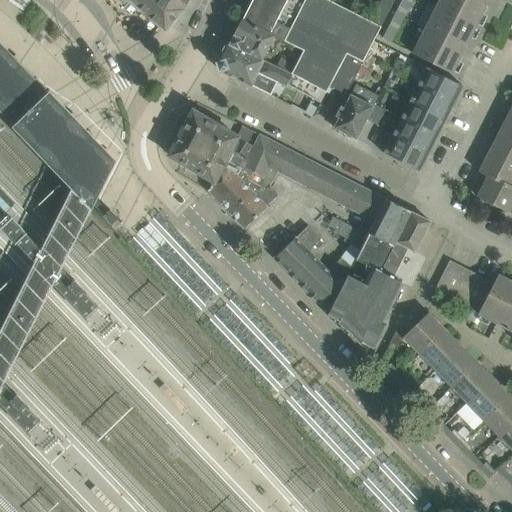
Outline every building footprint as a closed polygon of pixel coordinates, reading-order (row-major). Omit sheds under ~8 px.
[(129,0),(165,30),(183,10),(183,9),(188,0),(129,0)] [(371,22),(327,0),(253,0),(243,20),(242,20),(242,21),(282,40),(304,51),(292,75),(326,92),(329,85),(330,86),(350,47),(367,55),(381,27),(371,22)] [(381,27),(394,0),(382,0),(371,22),(381,27)] [(392,42),(412,0),(402,0),(383,38),(392,42)] [(439,0),(412,53),(452,73),(489,0),(439,0)] [(276,52),(282,40),(242,21),(241,22),(236,24),(234,29),(235,34),(234,36),(232,34),(232,35),(231,35),(227,43),(262,60),(266,51),(270,53),(272,50),(276,52)] [(90,206),(91,202),(95,195),(112,160),(80,126),(69,137),(57,125),(68,114),(0,42),(0,111),(75,191),(82,197),(89,205),(90,206)] [(278,68),(262,60),(227,43),(216,63),(217,64),(219,70),(259,89),(265,77),(286,87),(291,76),(288,74),(278,68)] [(363,62),(367,55),(350,47),(330,86),(345,93),(362,61),(363,62)] [(278,68),(288,74),(292,66),(282,61),(278,68)] [(402,76),(407,66),(397,61),(391,71),(402,76)] [(426,67),(417,85),(454,103),(463,86),(460,84),(426,67)] [(372,110),(379,96),(355,84),(349,96),(346,94),(335,116),(339,118),(334,128),(357,140),(367,121),(372,110)] [(417,85),(409,101),(445,119),(454,103),(417,85)] [(409,101),(401,117),(437,136),(445,119),(409,101)] [(382,115),(372,110),(367,121),(377,126),(382,115)] [(213,182),(229,152),(237,137),(192,111),(169,156),(213,182)] [(511,137),(511,111),(510,111),(500,131),(511,137)] [(401,117),(392,134),(429,152),(437,136),(401,117)] [(511,162),(511,137),(500,131),(489,151),(511,162)] [(359,251),(386,199),(259,134),(253,146),(246,142),(237,156),(277,173),(353,211),(364,217),(350,244),(359,251)] [(392,134),(383,153),(419,171),(429,152),(392,134)] [(511,185),(511,182),(511,162),(489,151),(479,172),(487,176),(511,185)] [(277,173),(237,156),(229,152),(213,182),(209,189),(245,227),(265,208),(274,199),(266,190),(277,173)] [(511,204),(511,185),(487,176),(477,196),(508,212),(511,204)] [(81,221),(89,205),(82,197),(75,191),(67,207),(51,238),(43,256),(7,218),(6,219),(7,220),(0,226),(0,227),(37,266),(30,279),(0,339),(0,409),(25,435),(25,434),(32,427),(32,428),(33,427),(21,415),(29,407),(1,379),(7,368),(44,294),(48,286),(82,321),(83,321),(82,320),(89,313),(90,314),(91,313),(78,301),(86,293),(59,265),(65,253),(81,221)] [(350,332),(411,212),(386,199),(359,251),(355,259),(374,269),(366,284),(348,275),(328,313),(340,320),(339,321),(340,322),(350,332)] [(163,237),(181,254),(187,247),(171,232),(178,224),(160,208),(134,236),(151,251),(163,237)] [(430,222),(416,214),(411,212),(350,332),(359,341),(361,342),(362,341),(374,347),(385,324),(381,322),(401,284),(409,288),(424,257),(415,252),(430,222)] [(297,281),(318,261),(308,251),(321,239),(308,225),(296,238),(295,237),(274,258),(297,281)] [(328,313),(348,275),(351,268),(340,258),(328,271),(318,261),(297,281),(328,313)] [(511,308),(511,281),(498,275),(494,283),(449,260),(435,288),(480,311),(478,314),(503,327),(511,308)] [(511,331),(511,308),(503,327),(511,331)] [(419,354),(444,329),(428,312),(403,337),(419,354)] [(435,370),(460,346),(444,329),(419,354),(435,370)] [(476,362),(466,351),(460,346),(435,370),(451,386),(476,362)] [(467,403),(492,378),(476,362),(451,386),(467,403)] [(387,367),(384,370),(393,379),(399,373),(390,364),(387,367)] [(399,373),(393,379),(402,389),(405,386),(409,382),(399,373)] [(483,419),(508,395),(492,378),(467,403),(483,419)] [(499,436),(511,422),(511,399),(508,395),(483,419),(499,436)] [(419,399),(415,403),(424,412),(431,406),(422,396),(419,399)] [(431,406),(424,412),(433,421),(437,418),(440,415),(431,406)] [(511,422),(499,436),(511,449),(511,422)] [(450,432),(447,436),(456,445),(463,438),(454,429),(450,432)] [(463,438),(456,445),(465,454),(469,451),(472,448),(463,438)] [(356,486),(380,511),(402,511),(425,491),(390,454),(356,486)] [(489,479),(495,472),(486,462),(479,469),(489,479)] [(497,470),(506,479),(511,473),(511,471),(504,463),(497,470)]
